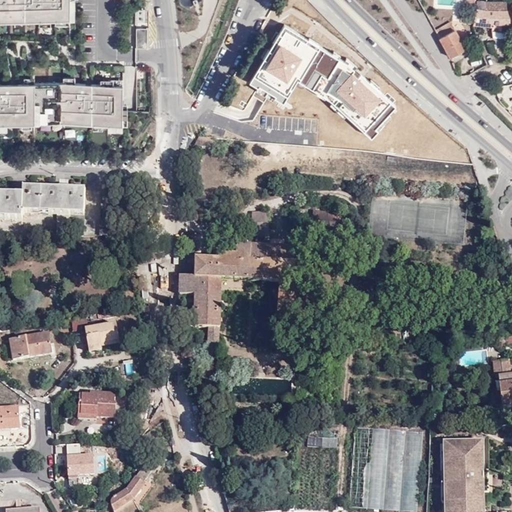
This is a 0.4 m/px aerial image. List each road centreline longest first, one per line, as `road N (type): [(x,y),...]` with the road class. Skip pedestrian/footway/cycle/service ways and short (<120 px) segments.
road 1 (unknown): [(511,279),(506,293),(466,305),(347,310),(337,511)]
road 2 (secondary): [(168,173),(168,341),(212,511)]
road 3 (primary): [(327,0),(511,171)]
road 4 (primary): [(511,148),(348,0)]
road 5 (secondary): [(160,0),(168,173)]
road 6 (residential): [(0,170),(168,173)]
